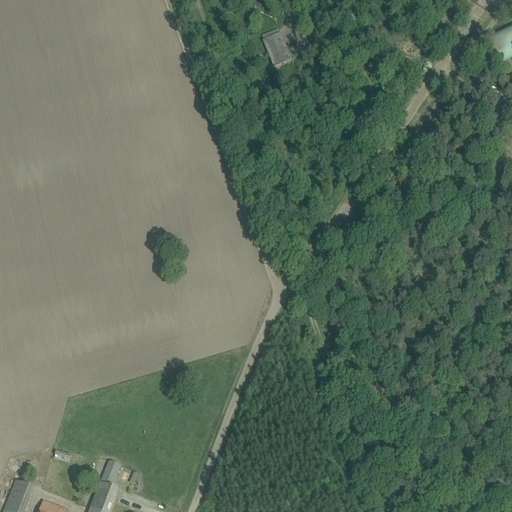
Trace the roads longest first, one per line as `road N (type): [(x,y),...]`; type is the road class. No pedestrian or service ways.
road 1 (unclassified): [(192,511),(278,297),(481,4)]
road 2 (track): [(278,297),(165,0)]
